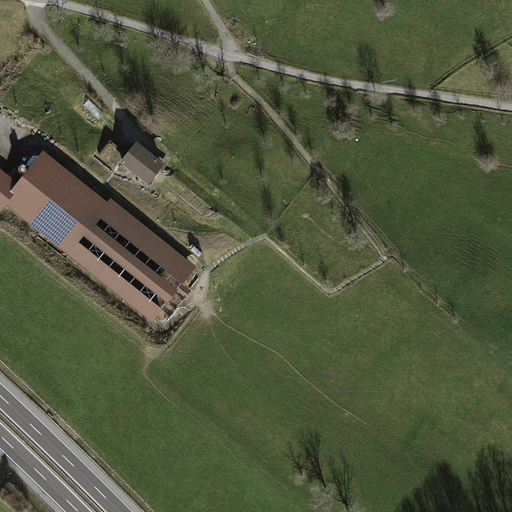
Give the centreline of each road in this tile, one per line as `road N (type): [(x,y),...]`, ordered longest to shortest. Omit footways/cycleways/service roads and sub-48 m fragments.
road 1 (unclassified): [(511,107),(320,80),(35,0)]
road 2 (motorway): [(120,511),(0,394)]
